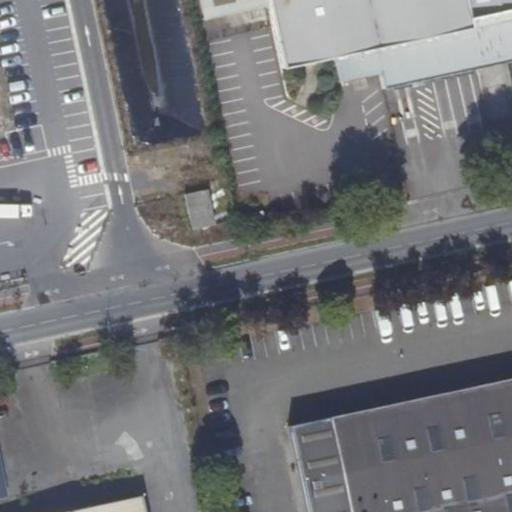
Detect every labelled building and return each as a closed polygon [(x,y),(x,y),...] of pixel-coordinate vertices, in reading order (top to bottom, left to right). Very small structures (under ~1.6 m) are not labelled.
[(189,0),(193,16),(263,1),(262,0),(189,0)] [(379,71),(382,86),(477,67),(472,51),(505,44),(495,0),(262,0),(263,1),(278,67),(337,55),(342,79),(379,71)] [(511,0),(495,0),(505,44),(511,42),(511,0)] [(477,67),(508,60),(505,44),(472,51),(477,67)] [(225,169),(206,173),(207,179),(214,216),(233,211),(225,169)] [(185,185),(193,221),(214,216),(207,179),(185,185)] [(269,218),(267,207),(253,209),(254,221),(269,218)] [(511,511),(511,386),(285,431),(301,511),(511,511)] [(0,452),(0,499),(9,498),(0,452)] [(136,511),(134,497),(62,511),(136,511)]
